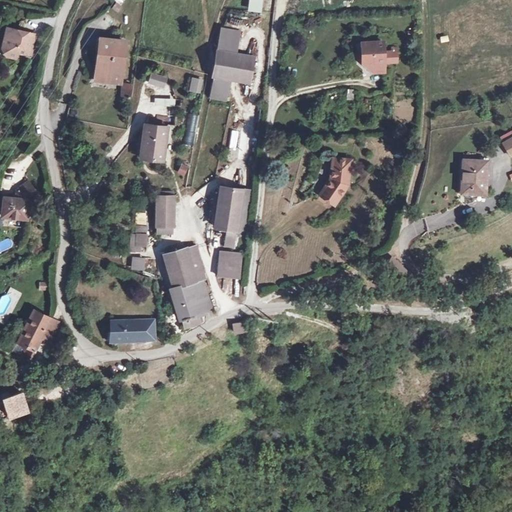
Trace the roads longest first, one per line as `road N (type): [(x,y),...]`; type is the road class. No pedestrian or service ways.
road 1 (unclassified): [(511,282),(460,308),(292,305),(230,315),(155,352),(112,356),(87,347),(61,300),(63,233),(45,126),(50,61),(69,0)]
road 2 (track): [(422,0),(423,121),(405,233),(395,250),(250,310)]
